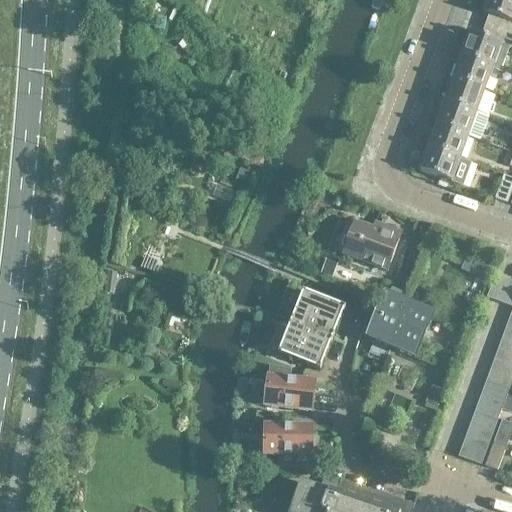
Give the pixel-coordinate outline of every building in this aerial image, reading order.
[(511,0),(488,0),(483,15),(488,16),(485,26),(511,35),(511,0)] [(470,33),(462,56),(495,68),(500,65),(506,47),(511,49),(511,35),(485,26),(481,38),(470,33)] [(462,56),(453,80),(486,91),(491,78),(497,80),(500,70),(495,68),(462,56)] [(453,80),(445,103),(478,115),(478,113),(486,116),(491,100),(484,97),(486,91),(453,80)] [(445,103),(437,125),(469,137),(481,141),(489,119),(478,115),(445,103)] [(437,125),(428,149),(461,161),(469,137),(437,125)] [(461,161),(428,149),(420,172),(434,177),(451,183),(463,187),(472,164),(461,161)] [(511,178),(504,176),(495,199),(507,203),(511,189),(511,178)] [(373,229),(355,223),(343,256),(387,272),(402,233),(375,224),(373,229)] [(409,258),(408,260),(417,264),(425,244),(416,240),(409,258)] [(334,263),(325,259),(321,270),(330,272),(334,263)] [(480,275),(483,266),(465,259),(462,268),(480,275)] [(495,276),(487,298),(499,303),(508,280),(495,276)] [(511,281),(508,280),(499,303),(511,307),(511,304),(511,281)] [(344,310),(302,293),(290,323),(332,341),(344,310)] [(386,298),(368,339),(391,348),(400,326),(393,324),(395,319),(394,319),(401,304),(386,298)] [(359,303),(356,310),(365,313),(367,306),(359,303)] [(432,317),(401,304),(394,319),(395,319),(393,324),(400,326),(391,348),(415,358),(432,317)] [(332,341),(290,323),(277,356),(319,373),(332,341)] [(511,331),(506,329),(502,340),(511,343),(511,331)] [(511,343),(502,340),(498,350),(511,355),(511,343)] [(511,355),(498,350),(494,361),(511,367),(511,355)] [(511,367),(494,361),(490,372),(511,379),(511,367)] [(268,370),(267,380),(289,382),(290,373),(268,370)] [(511,379),(490,372),(486,383),(509,391),(511,383),(511,379)] [(289,382),(267,380),(263,408),(311,414),(315,386),(289,382)] [(434,382),(426,401),(438,406),(446,387),(434,382)] [(509,391),(486,383),(482,393),(505,402),(509,391)] [(482,393),(478,404),(501,413),(502,409),(505,402),(482,393)] [(511,411),(511,398),(507,396),(505,402),(502,409),(511,413),(511,411)] [(478,404),(474,415),(497,424),(501,413),(478,404)] [(474,415),(470,426),(493,434),(497,424),(474,415)] [(511,423),(502,420),(494,443),(506,448),(511,430),(511,423)] [(470,426),(467,436),(489,445),(493,434),(470,426)] [(312,430),(263,429),(263,457),(311,458),(312,430)] [(467,436),(463,447),(485,455),(489,445),(467,436)] [(506,448),(494,443),(485,467),(497,471),(506,448)] [(463,447),(459,457),(480,465),(481,465),(485,455),(463,447)] [(335,488),(338,479),(327,475),(323,484),(335,488)] [(300,484),(290,511),(412,511),(414,506),(342,481),(336,496),(300,484)]
